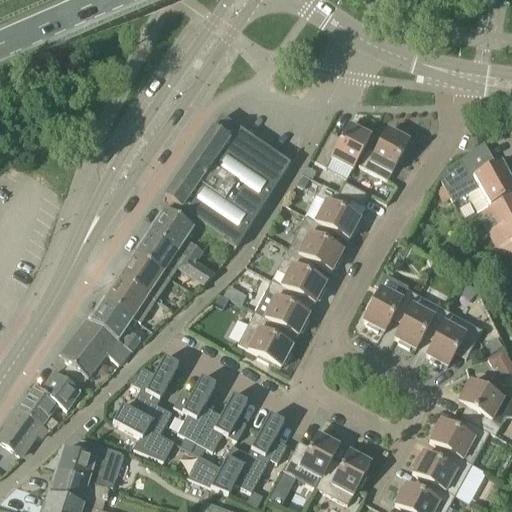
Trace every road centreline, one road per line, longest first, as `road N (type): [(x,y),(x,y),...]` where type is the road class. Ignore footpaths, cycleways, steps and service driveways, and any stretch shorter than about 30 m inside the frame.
road 1 (tertiary): [(35,331),(256,0)]
road 2 (tertiary): [(228,0),(113,171),(35,331)]
road 3 (residential): [(163,340),(252,249),(291,189),(364,40)]
road 4 (residential): [(468,77),(451,141),(382,237),(325,343)]
road 5 (residential): [(302,386),(401,441),(424,399),(325,343)]
road 6 (residential): [(0,494),(163,340)]
road 7 (residential): [(302,386),(287,415),(163,340)]
